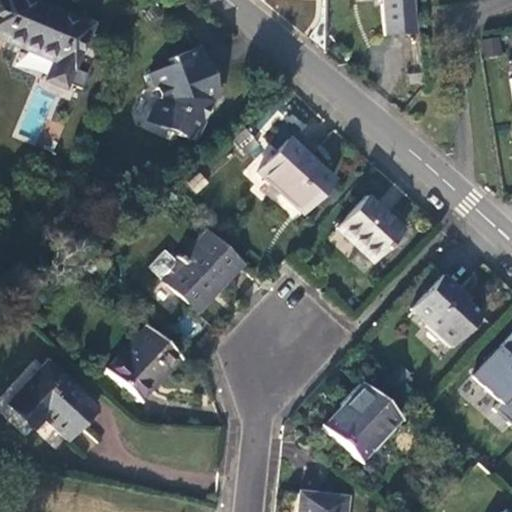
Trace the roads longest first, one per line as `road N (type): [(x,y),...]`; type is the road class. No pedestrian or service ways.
road 1 (tertiary): [(227,0),(505,235)]
road 2 (residential): [(258,423),(331,338),(286,299),(233,353)]
